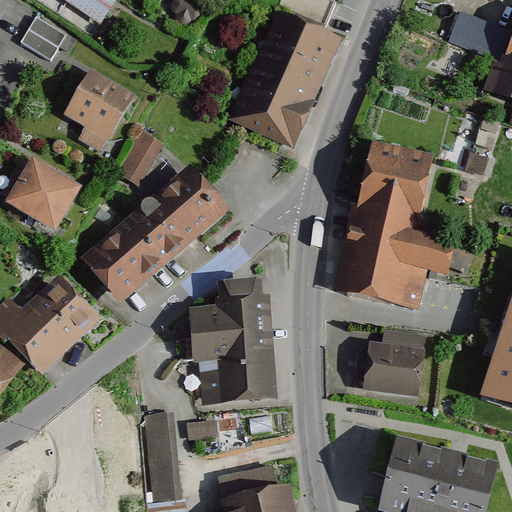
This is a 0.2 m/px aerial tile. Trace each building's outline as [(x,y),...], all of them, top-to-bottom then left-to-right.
[(57,0),(99,29),(117,0),(57,0)] [(327,0),(282,0),(281,5),(323,23),(333,2),(327,0)] [(511,0),(490,0),(511,8),(511,7),(511,0)] [(460,13),(453,37),(489,47),(495,23),(460,13)] [(292,143),(338,39),(281,14),(234,117),(292,143)] [(66,35),(35,17),(20,42),(51,61),(66,35)] [(511,48),(505,67),(497,63),(488,88),(511,97),(511,48)] [(107,138),(132,97),(94,74),(69,115),(107,138)] [(139,186),(161,147),(142,136),(119,175),(139,186)] [(444,155),(371,139),(336,297),(420,315),(429,274),(450,278),(458,243),(427,237),(444,155)] [(54,226),(77,186),(32,160),(9,200),(54,226)] [(119,304),(228,213),(192,169),(82,261),(119,304)] [(0,335),(42,379),(101,321),(60,280),(25,314),(8,296),(0,303),(0,335)] [(277,401),(265,283),(223,287),(225,306),(196,309),(206,408),(277,401)] [(511,308),(485,393),(511,401),(511,308)] [(433,349),(372,342),(366,391),(428,398),(433,349)] [(0,345),(0,394),(24,364),(0,345)] [(177,501),(171,416),(147,418),(153,502),(177,501)] [(190,435),(217,435),(217,420),(190,421),(190,435)] [(117,511),(118,490),(74,489),(74,442),(51,455),(50,499),(0,500),(0,511),(117,511)] [(483,511),(495,469),(399,443),(380,511),(483,511)] [(294,511),(290,489),(221,505),(223,511),(294,511)]
